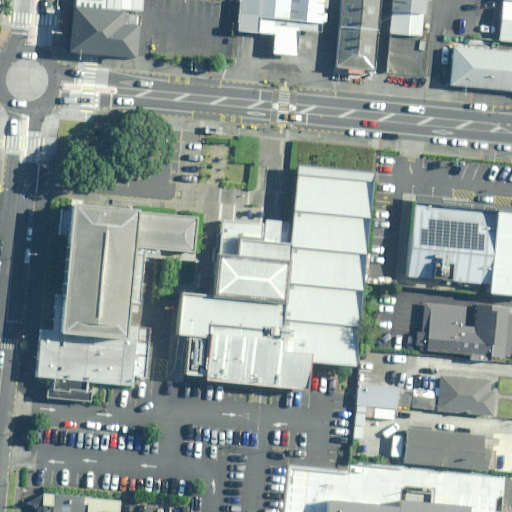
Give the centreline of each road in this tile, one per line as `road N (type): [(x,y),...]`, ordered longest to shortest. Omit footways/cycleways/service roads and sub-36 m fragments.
road 1 (secondary): [(50,82),(511,128)]
road 2 (tertiary): [(0,341),(25,104)]
